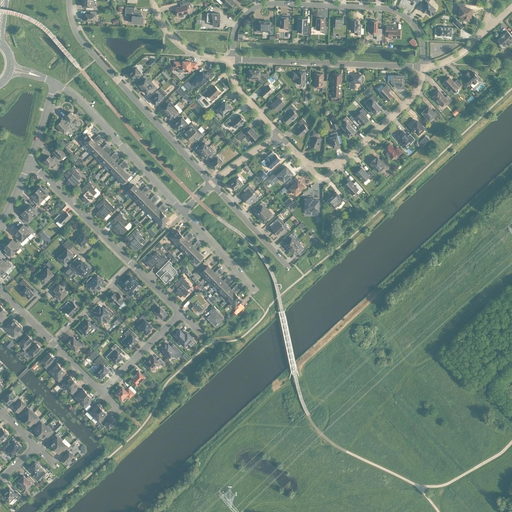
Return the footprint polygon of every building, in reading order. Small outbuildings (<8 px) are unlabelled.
[(94,1),(83,0),(82,0),(82,6),(86,6),(86,10),(93,10),(94,1)] [(232,0),(220,0),(223,2),(221,4),(225,8),(227,6),(230,9),(235,3),(232,0)] [(425,0),(424,2),(426,4),(422,8),(423,9),(422,10),(425,13),(426,11),(430,15),(431,13),(432,14),(435,11),(434,10),(435,9),(428,3),(429,0),(425,0)] [(189,5),(191,5),(191,4),(190,1),(182,2),(183,6),(175,8),(177,16),(179,16),(179,18),(184,17),(183,15),(189,13),(188,9),(190,9),(189,5)] [(458,4),(457,12),(460,12),(460,16),(462,16),(462,18),(464,18),(464,19),(468,20),(469,17),(470,17),(471,9),(464,8),(465,5),(458,4)] [(126,7),(125,16),(132,16),(131,23),(143,24),(143,17),(141,17),(142,12),(134,12),(135,8),(126,7)] [(85,20),(94,21),(96,21),(97,12),(90,11),(90,14),(85,14),(85,20)] [(207,22),(213,22),(220,22),(220,14),(207,13),(207,22)] [(280,17),(280,28),(288,28),(287,31),(291,31),(291,25),(288,25),(288,17),(280,17)] [(298,18),(297,31),(302,32),(302,33),(303,35),(309,35),(310,26),(306,26),(306,19),(298,18)] [(323,31),(323,34),(327,34),(327,27),(324,26),(324,19),(317,19),(316,31),(323,31)] [(335,19),(335,25),(334,25),(333,24),(333,33),(339,33),(338,36),(345,37),(346,27),(345,27),(345,28),(342,28),(343,20),(335,19)] [(453,22),(460,30),(464,26),(456,19),(453,22)] [(360,28),(357,28),(358,20),(352,20),(351,31),(355,31),(354,34),(360,34),(360,28)] [(259,21),(259,22),(259,26),(257,26),(257,32),(262,33),(262,31),(269,31),(269,34),(273,34),(273,26),(270,25),(270,22),(260,21),(259,21)] [(371,21),(370,26),(369,26),(369,33),(374,33),(374,36),(377,36),(376,40),(381,40),(382,29),(377,29),(378,21),(371,21)] [(386,26),(386,33),(388,33),(388,38),(400,38),(400,30),(394,30),(395,26),(386,26)] [(438,27),(438,36),(451,36),(452,28),(438,27)] [(511,36),(507,32),(498,40),(503,46),(506,43),(508,45),(511,42),(509,41),(511,38),(511,36)] [(194,63),(190,63),(190,61),(183,61),(183,62),(174,62),(174,68),(178,68),(178,72),(183,72),(183,71),(190,71),(190,69),(193,69),(194,68),(194,63)] [(136,77),(138,79),(143,75),(137,68),(136,69),(135,69),(128,75),(133,80),(136,77)] [(260,70),(256,70),(255,70),(254,70),(249,70),(249,78),(260,79),(263,82),(270,76),(267,73),(266,74),(260,73),(260,70)] [(299,71),(299,72),(297,72),(297,73),(293,73),(293,79),(297,79),(297,83),(305,84),(305,72),(303,72),(303,71),(299,71)] [(465,85),(469,90),(472,87),(470,85),(472,83),(474,84),(477,82),(475,80),(478,78),(476,76),(477,75),(475,73),(474,72),(474,73),(472,71),(469,73),(468,72),(465,75),(466,76),(464,78),(468,83),(465,85)] [(183,85),(187,90),(196,82),(198,82),(201,85),(208,79),(209,79),(214,74),(213,73),(207,72),(205,75),(203,72),(194,81),(191,78),(183,85)] [(315,74),(314,87),(316,87),(317,88),(320,88),(321,88),(321,87),(322,87),(326,87),(326,81),(323,81),(323,74),(315,74)] [(331,97),(340,97),(341,74),(332,74),(331,97)] [(350,74),(349,89),(354,89),(355,83),(361,83),(361,82),(362,82),(363,81),(364,77),(363,76),(361,76),(361,75),(350,74)] [(138,85),(143,89),(151,82),(145,75),(139,80),(141,82),(138,85)] [(392,76),(391,80),(388,83),(392,88),(395,85),(397,87),(403,88),(403,76),(392,76)] [(457,79),(454,82),(449,77),(449,78),(448,78),(448,79),(449,79),(447,80),(443,83),(447,86),(446,88),(449,89),(450,90),(453,93),(454,92),(454,93),(455,93),(456,93),(458,92),(458,91),(458,90),(457,89),(462,84),(457,79)] [(273,91),(268,85),(270,83),(268,81),(263,85),(266,87),(260,92),(265,98),(273,91)] [(151,82),(143,89),(147,94),(150,91),(152,93),(157,89),(151,82)] [(379,91),(388,101),(392,96),(388,91),(390,89),(386,85),(379,91)] [(206,98),(208,96),(212,100),(214,97),(215,98),(216,98),(217,97),(217,96),(217,95),(220,92),(215,86),(208,92),(206,89),(201,93),(206,98)] [(163,98),(162,98),(163,97),(157,90),(153,94),(155,97),(151,100),(155,105),(163,98)] [(447,95),(445,98),(439,91),(437,92),(436,92),(434,94),(434,95),(433,97),(441,105),(444,102),(447,106),(452,101),(447,95)] [(284,104),(279,98),(282,96),(280,93),(275,97),(277,100),(272,105),(277,110),(284,104)] [(375,103),(378,100),(373,95),(367,100),(370,103),(367,105),(375,114),(376,113),(377,113),(378,113),(379,112),(379,111),(379,110),(381,108),(375,103)] [(197,97),(193,100),(199,106),(202,103),(200,100),(197,97)] [(165,114),(172,108),(168,103),(170,102),(167,100),(162,105),(164,107),(161,110),(165,114)] [(217,110),(223,116),(227,111),(228,112),(232,109),(229,106),(227,105),(228,104),(226,102),(225,103),(225,102),(221,106),(219,103),(214,108),(216,111),(217,110)] [(283,117),(288,123),(292,120),(293,121),(296,118),(295,117),(297,115),(294,111),(296,109),(292,105),(286,110),(289,112),(283,117)] [(436,110),(434,112),(428,107),(427,108),(426,107),(423,110),(424,111),(422,113),(429,120),(433,116),(435,119),(440,115),(436,110)] [(172,108),(165,114),(170,119),(172,116),(175,118),(180,113),(178,111),(177,112),(172,108)] [(69,120),(67,122),(71,127),(74,124),(73,124),(78,119),(70,112),(66,116),(69,120)] [(355,118),(362,125),(368,120),(361,112),(355,118)] [(229,128),(231,126),(233,126),(236,129),(240,125),(241,125),(243,123),(243,122),(244,121),(243,119),(243,118),(241,115),(240,116),(239,115),(232,122),(229,119),(225,123),(229,128)] [(350,126),(353,123),(351,121),(346,116),(342,120),(344,123),(342,125),(342,127),(346,131),(344,133),(349,138),(356,132),(350,126)] [(182,126),(184,128),(188,124),(182,118),(181,119),(181,118),(174,125),(178,129),(182,126)] [(304,125),(306,122),(302,118),(298,122),(300,125),(297,127),(299,129),(296,131),(301,136),(308,130),(304,125)] [(409,126),(413,130),(414,129),(418,134),(424,129),(425,130),(428,127),(423,122),(420,124),(417,121),(416,121),(416,120),(413,122),(414,123),(412,124),(409,126)] [(71,127),(67,122),(65,124),(61,121),(57,125),(57,126),(56,127),(60,130),(60,129),(64,133),(68,129),(71,132),(74,129),(71,127)] [(184,133),(188,138),(198,129),(192,123),(186,128),(188,130),(184,133)] [(246,136),(252,142),(258,136),(251,128),(245,133),(243,131),(237,137),(241,141),(246,136)] [(198,129),(188,138),(192,142),(196,139),(198,141),(204,136),(198,129)] [(312,130),(310,136),(313,137),(310,146),(317,149),(317,148),(319,148),(321,144),(319,143),(320,141),(320,140),(320,138),(317,137),(317,136),(318,132),(312,130)] [(395,137),(404,147),(411,141),(412,142),(415,140),(410,134),(407,136),(406,136),(405,134),(402,131),(395,137)] [(331,142),(333,148),(340,146),(336,136),(337,135),(337,132),(331,134),(332,137),(330,138),(329,139),(330,142),(331,142)] [(80,140),(84,144),(91,138),(86,133),(83,137),(81,134),(77,139),(79,141),(80,140)] [(88,148),(89,148),(97,140),(96,138),(94,141),(91,138),(84,144),(85,144),(83,146),(87,149),(88,148)] [(197,149),(202,154),(210,146),(209,147),(205,143),(206,142),(204,139),(198,144),(200,146),(197,149)] [(89,148),(93,153),(99,146),(96,143),(99,141),(97,140),(89,148)] [(390,144),(383,150),(386,153),(385,154),(387,156),(388,156),(391,159),(397,153),(398,155),(402,152),(396,146),(394,149),(390,144)] [(97,157),(106,148),(104,147),(102,149),(99,146),(93,153),(92,154),(96,158),(97,157)] [(210,146),(202,154),(206,158),(209,156),(211,158),(216,153),(210,146)] [(57,155),(55,157),(59,161),(61,159),(65,154),(58,147),(54,151),(57,155)] [(97,157),(101,161),(108,155),(105,152),(107,150),(106,148),(97,157)] [(276,163),(280,160),(275,154),(270,158),(268,156),(264,160),(266,162),(265,163),(267,164),(266,165),(268,168),(269,167),(271,169),(275,165),(274,165),(276,163)] [(101,161),(106,165),(114,157),(113,155),(111,158),(108,155),(101,161)] [(222,163),(221,162),(222,161),(216,155),(212,159),(214,161),(210,164),(215,169),(222,163)] [(59,161),(55,157),(52,159),(49,156),(45,160),(45,161),(44,162),(47,165),(48,164),(52,168),(56,163),(58,165),(61,163),(59,161)] [(110,169),(110,170),(116,163),(113,160),(116,158),(114,157),(106,165),(106,166),(104,167),(108,171),(110,169)] [(383,158),(381,161),(377,157),(375,159),(375,158),(372,161),(373,162),(371,163),(378,172),(380,170),(381,171),(384,168),(383,167),(385,166),(386,167),(389,164),(383,158)] [(110,170),(114,174),(123,165),(121,164),(119,166),(116,163),(110,170)] [(114,174),(118,178),(125,172),(122,169),(124,167),(123,165),(114,174)] [(74,166),(65,174),(67,177),(68,176),(69,178),(68,179),(69,180),(67,183),(71,187),(74,184),(76,186),(80,182),(78,180),(81,177),(79,174),(79,173),(76,170),(75,170),(75,169),(76,168),(74,166)] [(278,176),(283,181),(292,173),(286,167),(281,172),(278,169),(267,179),(271,183),(278,176)] [(356,173),(363,182),(368,177),(371,180),(375,176),(370,171),(367,173),(361,168),(356,173)] [(125,172),(118,178),(123,182),(121,184),(124,186),(128,182),(126,179),(129,176),(125,172)] [(258,176),(263,181),(267,176),(263,172),(258,176)] [(237,187),(239,189),(244,185),(238,178),(237,179),(236,179),(229,185),(234,190),(237,187)] [(290,182),(285,188),(288,190),(290,188),(292,191),(291,192),(294,194),(295,193),(295,194),(300,190),(301,190),(305,187),(302,184),(301,185),(300,183),(301,183),(299,180),(298,181),(293,185),(290,182)] [(358,194),(363,189),(357,183),(354,185),(354,184),(353,184),(350,180),(344,186),(352,195),(356,192),(358,194)] [(89,181),(82,189),(80,190),(83,192),(85,193),(84,194),(85,196),(82,198),(86,203),(89,200),(91,202),(96,198),(94,196),(97,192),(94,190),(95,189),(91,185),(91,186),(90,185),(92,184),(89,181)] [(39,185),(35,190),(44,199),(51,193),(46,188),(44,190),(39,185)] [(128,191),(132,195),(139,189),(134,185),(131,188),(129,186),(124,190),(127,192),(128,191)] [(241,196),(245,200),(255,191),(249,185),(243,190),(245,192),(241,196)] [(131,197),(135,201),(145,191),(144,190),(141,192),(139,189),(132,195),(132,196),(131,197)] [(44,199),(35,190),(31,194),(35,199),(33,201),(38,206),(44,199)] [(137,200),(140,204),(141,204),(147,197),(144,195),(146,192),(145,191),(135,201),(136,201),(137,200)] [(255,191),(245,200),(249,204),(253,201),(255,203),(261,198),(255,191)] [(345,202),(348,200),(344,195),(341,198),(336,193),(336,192),(328,200),(327,200),(328,201),(334,208),(337,205),(338,207),(342,203),(340,202),(343,200),(345,202)] [(144,210),(145,208),(153,200),(152,198),(150,200),(147,197),(141,204),(140,204),(139,205),(144,210)] [(289,197),(283,203),(287,208),(294,202),(289,197)] [(115,209),(104,198),(97,206),(100,210),(97,213),(103,219),(111,210),(112,212),(115,209)] [(305,209),(311,209),(311,210),(312,210),(312,215),(317,215),(317,210),(318,210),(318,209),(322,209),(322,202),(318,202),(318,200),(312,200),(312,199),(311,199),(311,198),(306,198),(306,199),(305,199),(305,209)] [(145,208),(149,212),(156,206),(153,203),(155,201),(153,200),(145,208)] [(60,201),(55,206),(60,210),(64,205),(60,201)] [(255,212),(259,217),(268,209),(261,202),(256,207),(258,209),(255,212)] [(30,205),(26,209),(33,217),(37,213),(38,213),(40,211),(35,206),(33,208),(30,205)] [(149,212),(153,216),(153,217),(162,208),(161,207),(158,209),(156,206),(149,212)] [(156,222),(158,221),(164,214),(161,212),(163,209),(162,208),(153,217),(153,216),(152,218),(156,222)] [(33,217),(26,209),(21,214),(24,217),(22,219),(27,224),(29,222),(28,221),(33,217)] [(268,209),(259,217),(264,221),(267,219),(269,221),(274,216),(268,209)] [(71,217),(66,212),(62,216),(59,214),(54,219),(57,221),(58,220),(63,225),(71,217)] [(120,212),(112,221),(114,223),(116,224),(115,225),(116,227),(113,230),(118,234),(120,231),(122,233),(127,229),(125,227),(128,224),(125,221),(126,220),(122,216),(122,217),(121,216),(123,215),(120,212)] [(158,221),(162,225),(161,226),(161,227),(163,229),(167,224),(165,222),(168,219),(164,214),(158,221)] [(271,228),(275,232),(284,223),(278,217),(272,222),(275,224),(271,228)] [(284,223),(275,232),(279,236),(282,233),(285,235),(290,230),(287,226),(284,228),(282,226),(284,223)] [(23,225),(19,229),(26,236),(26,237),(27,238),(34,231),(29,226),(27,228),(23,225)] [(16,239),(18,241),(20,243),(22,241),(26,237),(26,236),(19,229),(15,233),(18,237),(16,239)] [(136,229),(128,237),(130,240),(131,239),(132,241),(131,242),(132,243),(129,246),(134,250),(137,247),(139,249),(143,245),(141,243),(144,240),(141,237),(142,236),(139,233),(138,233),(138,232),(139,231),(136,229)] [(174,243),(175,241),(181,235),(177,230),(174,234),(172,232),(167,236),(174,243)] [(83,233),(78,238),(75,236),(71,240),(76,245),(78,242),(81,246),(83,244),(84,244),(86,242),(85,242),(90,238),(86,235),(83,233)] [(285,244),(289,249),(297,241),(291,234),(285,239),(287,241),(285,244)] [(175,241),(179,246),(188,237),(187,236),(184,238),(181,235),(175,241)] [(178,247),(182,251),(190,243),(187,240),(189,238),(188,237),(179,246),(178,247)] [(12,240),(8,244),(15,251),(16,252),(21,248),(20,247),(22,245),(20,243),(18,241),(16,243),(12,240)] [(68,250),(72,246),(67,240),(63,244),(67,248),(58,257),(64,263),(67,260),(68,260),(70,258),(73,254),(68,250)] [(297,241),(289,249),(293,253),(296,251),(298,253),(303,248),(297,241)] [(186,255),(188,254),(196,245),(195,244),(193,246),(190,243),(182,251),(186,255)] [(15,251),(8,244),(3,248),(7,252),(5,254),(9,258),(11,256),(15,251)] [(188,254),(192,258),(198,252),(195,249),(198,247),(196,245),(188,254)] [(163,258),(157,252),(153,256),(154,256),(153,257),(151,255),(148,258),(149,259),(146,262),(151,268),(155,264),(157,265),(156,266),(159,268),(167,260),(165,257),(163,259),(162,258),(163,258)] [(198,252),(192,258),(196,263),(195,264),(197,266),(202,262),(199,260),(203,256),(198,252)] [(0,258),(0,257),(0,266),(5,272),(12,265),(7,260),(5,262),(0,258)] [(64,272),(68,277),(74,271),(75,272),(78,275),(81,273),(84,276),(87,273),(88,274),(91,270),(88,267),(87,267),(87,266),(88,266),(87,265),(86,265),(85,264),(85,263),(84,263),(81,260),(74,266),(75,267),(72,269),(69,266),(64,272)] [(51,269),(54,266),(49,261),(46,264),(49,267),(47,269),(39,277),(44,283),(53,274),(49,270),(51,269)] [(169,261),(160,270),(163,272),(164,273),(161,277),(166,282),(169,279),(170,280),(173,277),(171,276),(172,275),(173,276),(176,272),(171,266),(170,266),(169,266),(171,264),(169,261)] [(201,273),(205,277),(206,277),(212,270),(208,266),(204,269),(202,267),(198,272),(200,274),(201,273)] [(204,278),(209,282),(219,272),(217,271),(215,273),(212,270),(206,277),(205,277),(204,278)] [(213,287),(214,286),(214,285),(221,279),(218,276),(220,274),(219,272),(209,282),(213,287)] [(91,276),(86,281),(87,282),(85,285),(93,293),(104,282),(97,275),(94,279),(91,276)] [(183,275),(174,284),(177,286),(178,287),(177,288),(179,290),(176,293),(180,297),(183,294),(185,296),(189,292),(187,290),(191,287),(188,284),(189,283),(185,279),(185,280),(184,279),(185,278),(183,275)] [(124,290),(130,297),(134,292),(130,288),(134,285),(136,287),(140,283),(136,278),(134,280),(131,276),(128,279),(126,281),(123,284),(126,288),(124,290)] [(31,287),(23,279),(19,283),(24,288),(21,291),(28,299),(33,294),(29,289),(31,287)] [(214,286),(218,289),(218,290),(227,281),(226,280),(223,282),(221,279),(214,285),(214,286)] [(57,281),(50,288),(56,294),(55,294),(60,299),(67,293),(63,289),(64,289),(63,288),(60,286),(61,285),(57,281)] [(221,295),(223,294),(229,287),(226,285),(228,282),(227,281),(218,290),(218,289),(217,291),(221,295)] [(223,294),(227,298),(235,289),(234,288),(232,290),(229,287),(223,294)] [(227,298),(231,302),(237,296),(235,293),(237,291),(235,289),(227,298)] [(198,291),(190,299),(192,302),(193,302),(194,303),(193,304),(194,305),(192,308),(196,313),(199,310),(201,312),(205,308),(203,305),(206,302),(204,299),(201,295),(200,295),(201,293),(198,291)] [(113,301),(112,302),(114,304),(115,303),(118,307),(123,302),(121,300),(123,298),(120,294),(117,296),(114,293),(109,298),(113,301)] [(237,296),(231,302),(235,307),(234,308),(236,310),(241,306),(239,304),(242,300),(237,296)] [(65,310),(71,316),(78,308),(73,302),(71,304),(68,301),(66,304),(69,306),(65,310)] [(156,316),(158,314),(162,318),(163,317),(164,318),(166,315),(167,314),(160,307),(159,307),(157,305),(151,311),(156,316)] [(219,312),(214,306),(210,311),(212,314),(208,318),(212,322),(211,323),(214,326),(215,325),(215,326),(223,318),(218,313),(219,312)] [(101,309),(99,308),(96,311),(96,312),(93,315),(97,319),(98,318),(101,320),(103,318),(106,322),(110,318),(114,314),(108,308),(106,310),(103,307),(101,309)] [(150,320),(145,315),(140,319),(143,322),(139,327),(138,328),(141,331),(142,330),(146,334),(147,333),(147,334),(150,331),(149,331),(150,330),(149,329),(151,327),(148,323),(150,320)] [(2,326),(9,332),(18,323),(14,318),(10,323),(7,321),(2,326)] [(82,332),(83,332),(86,335),(94,327),(96,330),(99,326),(95,322),(92,325),(88,321),(83,326),(82,325),(78,329),(82,332)] [(18,323),(9,332),(15,339),(20,334),(18,331),(23,327),(18,323)] [(180,340),(179,341),(184,346),(187,343),(191,347),(195,343),(192,339),(192,338),(187,333),(185,335),(180,330),(175,335),(180,340)] [(137,336),(132,331),(130,334),(132,336),(129,339),(128,339),(125,342),(124,344),(129,348),(137,341),(135,338),(137,336)] [(22,348),(25,351),(31,345),(28,343),(32,339),(27,335),(19,343),(24,347),(22,348)] [(81,345),(82,346),(84,344),(79,339),(77,341),(74,338),(71,341),(70,340),(67,343),(71,347),(70,348),(73,351),(74,350),(75,351),(81,345)] [(25,351),(23,352),(26,355),(30,352),(33,356),(37,352),(38,353),(41,350),(40,349),(41,348),(36,344),(33,347),(31,345),(25,351)] [(162,350),(164,351),(163,352),(166,355),(167,354),(170,357),(174,353),(178,357),(182,353),(173,344),(171,347),(168,344),(167,346),(165,344),(163,347),(164,348),(162,350)] [(110,358),(116,363),(123,356),(120,353),(122,351),(117,346),(113,350),(115,353),(110,358)] [(46,369),(47,369),(51,364),(53,362),(51,360),(53,358),(49,353),(48,353),(44,356),(45,357),(42,360),(46,365),(44,367),(46,369)] [(100,366),(93,373),(97,377),(98,376),(100,378),(104,374),(104,375),(106,372),(109,370),(106,367),(108,365),(99,356),(95,361),(100,366)] [(145,365),(151,371),(157,365),(158,367),(160,364),(162,366),(164,363),(160,358),(157,361),(153,357),(148,362),(147,361),(145,363),(145,364),(145,365)] [(48,371),(53,376),(61,367),(57,363),(53,366),(51,364),(47,369),(49,371),(48,371)] [(59,382),(60,382),(64,377),(62,375),(66,372),(61,367),(53,376),(59,382)] [(131,379),(136,385),(142,379),(145,381),(149,377),(144,372),(142,375),(139,371),(136,374),(133,376),(131,379)] [(62,383),(67,388),(74,380),(70,376),(66,379),(64,377),(60,382),(62,384),(62,383)] [(70,393),(73,395),(77,390),(75,388),(78,385),(74,380),(67,388),(71,392),(70,393)] [(126,395),(130,398),(134,394),(129,388),(126,391),(122,387),(116,394),(119,397),(118,398),(122,401),(125,398),(124,397),(126,395)] [(79,402),(80,401),(87,393),(83,389),(79,392),(77,390),(73,395),(75,397),(74,397),(79,402)] [(13,399),(15,401),(19,397),(17,395),(16,395),(12,391),(5,398),(9,403),(13,399)] [(80,401),(84,405),(83,406),(85,408),(90,403),(88,401),(91,398),(87,393),(80,401)] [(19,397),(15,401),(17,404),(14,407),(18,412),(26,404),(21,400),(22,399),(19,397)] [(94,417),(102,409),(103,408),(99,403),(94,408),(92,406),(87,411),(94,417)] [(21,416),(26,421),(34,412),(30,408),(29,408),(27,406),(22,411),(25,413),(21,416)] [(101,424),(101,423),(105,419),(103,417),(106,413),(102,409),(94,417),(98,422),(98,421),(101,424)] [(33,422),(35,424),(40,419),(38,417),(39,417),(34,412),(26,421),(30,425),(33,422)] [(101,423),(101,424),(103,426),(105,424),(109,428),(113,424),(114,425),(117,422),(116,421),(117,421),(112,416),(109,420),(106,417),(105,419),(101,423)] [(34,429),(39,434),(46,426),(42,422),(42,421),(40,419),(35,424),(38,426),(34,429)] [(59,423),(53,429),(56,432),(62,426),(59,423)] [(39,434),(37,435),(42,439),(46,435),(49,437),(54,432),(47,425),(46,426),(39,434)] [(50,444),(54,448),(62,441),(63,440),(58,435),(58,436),(56,434),(51,438),(53,441),(50,444)] [(4,452),(5,451),(11,457),(16,453),(15,452),(18,449),(18,450),(21,447),(17,443),(17,444),(14,441),(11,445),(8,442),(1,450),(4,452)] [(62,449),(64,451),(67,448),(67,449),(69,447),(66,445),(62,441),(54,448),(59,453),(62,449)] [(64,451),(63,453),(65,455),(62,458),(66,463),(67,463),(71,460),(70,459),(73,456),(69,452),(70,451),(67,449),(67,448),(64,451)] [(35,462),(33,464),(32,464),(29,466),(30,467),(29,468),(35,473),(34,473),(35,474),(33,477),(37,481),(42,476),(39,474),(41,473),(40,472),(43,469),(40,466),(38,463),(37,464),(35,462)] [(18,481),(26,489),(31,484),(32,485),(35,482),(30,476),(28,478),(26,478),(24,476),(18,481)] [(1,496),(2,497),(4,500),(5,499),(9,503),(15,497),(17,500),(22,496),(18,492),(16,494),(9,488),(1,496)]
